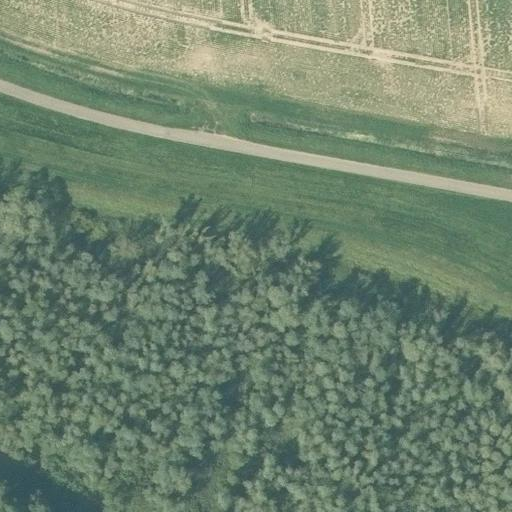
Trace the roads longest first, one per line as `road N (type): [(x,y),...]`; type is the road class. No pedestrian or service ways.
road 1 (track): [(511,286),(433,249),(184,192),(50,172),(0,154)]
road 2 (unclassified): [(0,83),(131,126),(511,194)]
